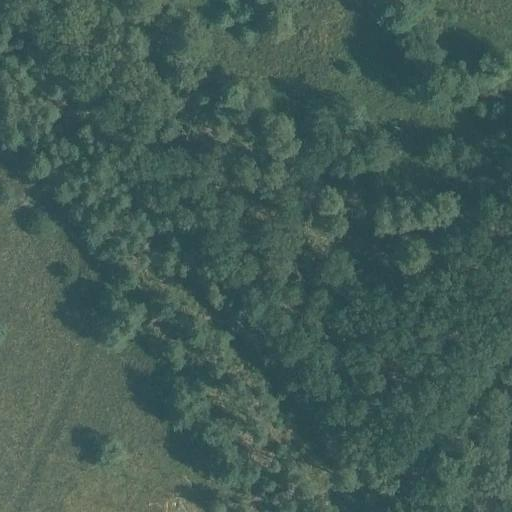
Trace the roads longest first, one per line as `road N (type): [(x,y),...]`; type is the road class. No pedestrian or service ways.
road 1 (unknown): [(0,63),(283,402),(355,511)]
road 2 (track): [(511,328),(397,476)]
